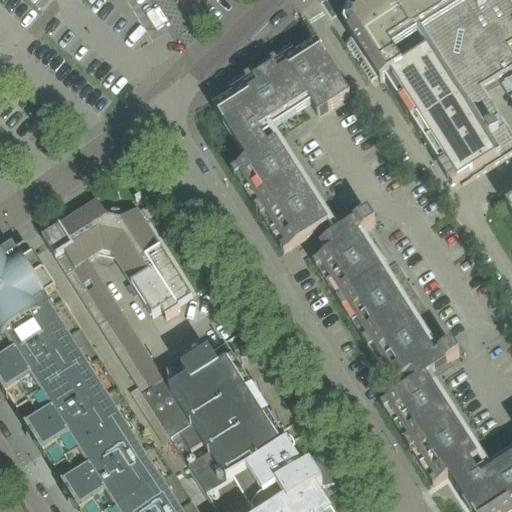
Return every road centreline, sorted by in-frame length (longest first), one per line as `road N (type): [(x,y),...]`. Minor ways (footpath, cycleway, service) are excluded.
road 1 (tertiary): [(405,511),(401,487),(177,139),(146,128)]
road 2 (residential): [(297,0),(365,101),(456,199)]
road 3 (tertiary): [(146,128),(273,0)]
road 4 (tertiary): [(0,221),(146,128)]
